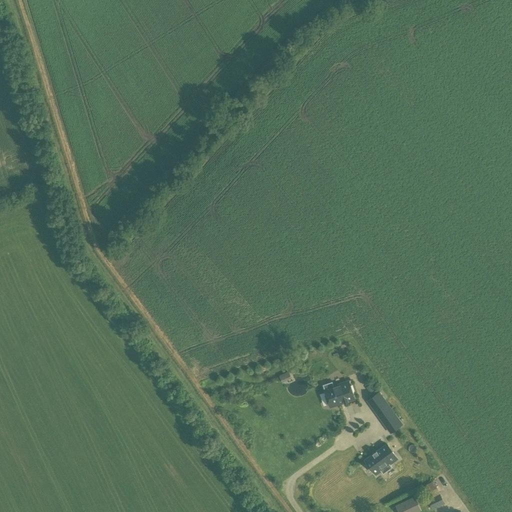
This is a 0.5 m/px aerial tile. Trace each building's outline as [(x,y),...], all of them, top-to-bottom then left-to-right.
[(329,404),(338,401),(339,404),(355,399),(349,381),(333,386),(332,382),(323,385),(324,389),(329,404)] [(368,400),(374,409),(385,401),(379,392),(368,400)] [(396,416),(385,424),(391,433),(402,425),(396,416)] [(388,462),(396,457),(387,444),(377,451),(376,451),(372,454),(373,454),(365,460),(374,473),(379,469),(380,471),(383,474),(392,467),(390,464),(388,462)] [(434,481),(422,487),(432,509),(445,503),(434,481)] [(415,496),(395,505),(398,511),(418,511),(422,511),(415,496)]
